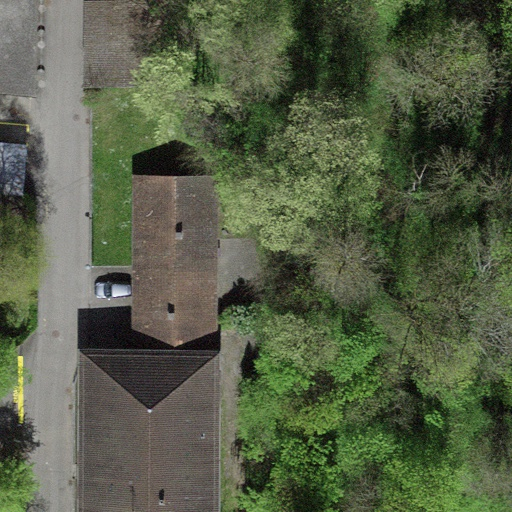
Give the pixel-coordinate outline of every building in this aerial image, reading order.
[(0,0),(0,71),(35,73),(34,0),(0,0)] [(151,0),(89,0),(90,37),(90,80),(152,80),(151,0)] [(26,138),(0,136),(0,192),(23,194),(26,138)] [(132,169),(132,347),(218,347),(217,169),(132,169)] [(132,347),(78,347),(78,454),(78,511),(217,511),(218,347),(132,347)]
